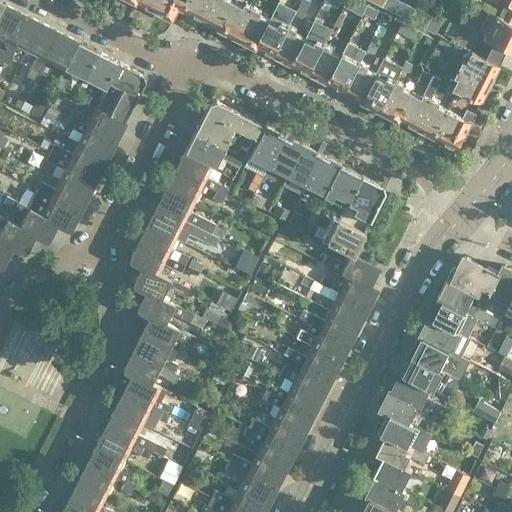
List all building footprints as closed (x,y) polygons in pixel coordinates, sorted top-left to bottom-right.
[(135,0),(136,0),(155,10),(159,0),(135,0)] [(159,0),(155,10),(172,19),(178,8),(183,11),(185,9),(187,5),(189,0),(159,0)] [(189,0),(187,5),(185,9),(202,18),(211,0),(189,0)] [(211,0),(202,18),(220,28),(234,1),(232,0),(211,0)] [(312,3),(306,0),(303,0),(296,15),(304,19),(312,3)] [(347,0),(344,6),(362,15),(366,6),(354,0),(347,0)] [(401,11),(406,1),(403,0),(391,0),(389,5),(401,11)] [(234,1),(220,28),(238,37),(254,6),(246,2),(244,6),(234,1)] [(0,12),(0,36),(1,37),(0,38),(7,42),(8,40),(22,12),(4,3),(2,8),(0,12)] [(479,31),(486,34),(486,35),(495,39),(510,47),(511,46),(511,8),(506,5),(501,14),(498,13),(497,13),(490,9),(479,31)] [(254,6),(238,37),(256,46),(270,19),(260,14),(262,10),(254,6)] [(375,21),(379,13),(366,6),(362,15),(375,21)] [(22,12),(8,40),(7,42),(15,46),(16,44),(26,49),(41,21),(22,12)] [(444,20),(434,15),(428,27),(438,32),(444,20)] [(270,19),(256,46),(273,55),(289,24),(281,20),(279,24),(270,19)] [(41,21),(26,49),(37,55),(27,73),(35,77),(44,58),(58,30),(41,21)] [(459,27),(450,23),(444,35),(452,39),(459,27)] [(289,24),(273,55),(291,64),(305,37),(296,32),(298,29),(289,24)] [(421,33),(404,24),(400,32),(417,41),(421,33)] [(58,30),(44,58),(36,75),(42,78),(45,71),(47,72),(52,62),(63,68),(64,67),(77,40),(58,30)] [(341,55),(327,82),(345,91),(361,61),(375,34),(367,30),(353,57),(353,56),(351,60),(341,55)] [(361,61),(345,91),(363,100),(376,73),(367,69),(369,65),(382,37),(375,34),(361,61)] [(305,37),(291,64),(308,72),(324,42),(317,38),(315,42),(305,37)] [(495,39),(486,58),(502,66),(502,64),(510,47),(495,39)] [(77,40),(64,67),(85,78),(98,51),(77,40)] [(324,42),(308,72),(327,82),(341,55),(331,50),(333,47),(324,42)] [(443,52),(436,48),(433,53),(440,57),(443,52)] [(0,62),(5,65),(11,54),(4,50),(0,56),(0,62)] [(98,51),(85,78),(105,88),(108,81),(109,81),(119,61),(98,51)] [(463,60),(460,66),(493,83),(502,66),(486,58),(472,51),(467,61),(463,60)] [(451,63),(443,59),(438,67),(446,71),(451,63)] [(97,106),(109,112),(123,120),(144,79),(143,73),(119,61),(109,81),(97,106)] [(406,62),(402,70),(409,74),(413,66),(406,62)] [(376,73),(363,100),(381,110),(397,79),(403,68),(394,64),(386,78),(376,73)] [(493,83),(460,66),(455,76),(459,78),(453,88),(479,101),(480,99),(483,101),(493,83)] [(68,77),(61,73),(54,86),(62,90),(64,85),(68,77)] [(415,92),(401,119),(417,128),(433,97),(435,94),(439,86),(441,81),(434,76),(426,93),(424,93),(422,96),(415,92)] [(397,79),(381,110),(401,119),(415,92),(403,87),(405,83),(397,79)] [(75,91),(64,85),(62,90),(61,91),(73,96),(75,91)] [(435,94),(442,97),(446,89),(439,86),(435,94)] [(100,99),(90,94),(86,101),(96,106),(100,99)] [(20,108),(24,100),(25,99),(18,96),(13,105),(20,108)] [(433,97),(417,128),(435,137),(449,110),(439,105),(440,101),(433,97)] [(37,116),(44,104),(34,99),(32,105),(28,112),(37,116)] [(209,100),(203,112),(234,128),(254,138),(259,127),(258,127),(261,122),(216,99),(209,100)] [(20,108),(28,112),(32,105),(24,100),(20,108)] [(58,111),(48,106),(43,115),(52,120),(58,111)] [(68,114),(77,118),(80,111),(72,106),(68,114)] [(84,123),(86,124),(114,138),(123,120),(109,112),(95,106),(90,116),(88,115),(84,123)] [(449,110),(435,137),(458,148),(464,135),(465,136),(476,115),(466,110),(463,117),(449,110)] [(203,112),(194,131),(225,146),(234,128),(203,112)] [(82,132),(77,142),(105,156),(114,138),(86,124),(84,123),(67,114),(64,121),(81,130),(80,131),(82,132)] [(262,129),(245,162),(253,167),(256,168),(247,186),(254,190),(264,172),(268,165),(283,134),(264,125),(262,129)] [(194,131),(184,151),(212,165),(215,166),(220,156),(238,165),(243,156),(235,152),(225,146),(194,131)] [(283,134),(268,165),(264,172),(274,177),(277,170),(278,171),(281,164),(289,168),(302,144),(283,134)] [(45,147),(49,140),(42,136),(38,143),(45,147)] [(49,150),(68,160),(96,174),(105,156),(77,142),(72,152),(53,142),(49,150)] [(247,148),(238,144),(235,151),(243,156),(247,148)] [(302,144),(289,168),(297,172),(294,179),(305,185),(321,153),(302,144)] [(59,155),(49,150),(46,157),(55,162),(59,155)] [(184,151),(174,169),(205,184),(215,190),(225,195),(228,187),(207,174),(212,165),(184,151)] [(321,153),(305,185),(323,194),(339,162),(321,153)] [(64,168),(59,178),(87,192),(96,174),(68,160),(66,159),(62,167),(64,168)] [(339,162),(323,194),(322,195),(331,199),(333,194),(347,200),(346,201),(361,173),(360,174),(347,167),(347,166),(339,162)] [(174,169),(165,187),(193,201),(199,191),(201,192),(205,184),(174,169)] [(361,173),(346,201),(355,206),(352,212),(364,218),(368,220),(384,190),(382,184),(361,173)] [(39,190),(50,196),(78,210),(87,192),(59,178),(54,188),(43,182),(39,190)] [(165,187),(156,205),(211,233),(221,237),(226,229),(191,213),(188,211),(193,201),(165,187)] [(28,208),(55,222),(67,227),(68,227),(69,227),(78,210),(50,196),(37,189),(29,203),(28,206),(25,205),(25,207),(28,208)] [(225,195),(215,190),(211,197),(221,202),(225,195)] [(264,198),(254,193),(250,201),(260,206),(264,198)] [(6,219),(33,233),(44,239),(46,239),(55,222),(28,208),(25,207),(3,195),(0,200),(0,203),(20,213),(24,215),(20,224),(6,218),(6,219)] [(270,211),(284,218),(288,220),(292,211),(274,202),(270,211)] [(156,205),(147,223),(175,237),(181,227),(207,240),(211,233),(156,205)] [(304,230),(310,219),(292,211),(288,220),(287,221),(294,225),(304,230)] [(324,228),(320,237),(349,252),(351,253),(355,245),(356,243),(359,241),(361,237),(361,234),(363,230),(362,230),(359,228),(338,217),(336,216),(332,214),(324,228)] [(0,238),(11,244),(21,249),(23,250),(24,249),(33,233),(6,219),(0,216),(0,225),(2,226),(0,230),(0,238)] [(287,221),(288,220),(284,218),(276,234),(287,239),(294,225),(287,221)] [(147,223),(138,241),(169,256),(199,270),(202,262),(170,247),(175,237),(147,223)] [(0,260),(1,262),(11,244),(0,238),(0,260)] [(169,256),(138,241),(130,257),(130,259),(131,260),(142,266),(170,279),(158,272),(162,262),(164,264),(171,267),(175,260),(169,256)] [(234,267),(250,274),(258,257),(242,250),(234,267)] [(321,261),(341,270),(367,283),(376,265),(351,253),(349,252),(344,262),(325,252),(321,261)] [(450,277),(450,278),(450,279),(450,280),(475,292),(488,298),(492,291),(501,272),(500,271),(487,265),(486,266),(464,254),(459,266),(457,265),(456,266),(455,266),(456,267),(450,277)] [(271,266),(261,261),(257,270),(267,275),(271,266)] [(191,276),(194,269),(183,264),(180,271),(191,276)] [(492,291),(488,298),(506,307),(508,302),(511,293),(511,267),(504,264),(500,271),(501,272),(492,291)] [(170,279),(142,266),(134,281),(134,283),(135,284),(146,290),(174,304),(174,303),(161,296),(166,286),(193,300),(197,293),(170,279)] [(340,281),(335,290),(337,291),(365,305),(374,287),(367,283),(341,270),(340,271),(346,274),(342,282),(340,281)] [(271,279),(256,271),(249,286),(263,294),(271,279)] [(323,273),(319,281),(328,286),(333,278),(323,273)] [(304,274),(300,282),(333,300),(328,309),(356,323),(365,305),(337,291),(335,290),(328,286),(319,281),(304,274)] [(447,277),(437,296),(469,312),(469,311),(489,321),(494,312),(471,301),(475,292),(450,280),(450,279),(450,278),(447,277)] [(174,304),(146,290),(138,307),(138,308),(138,309),(150,315),(177,329),(178,328),(165,321),(170,311),(200,326),(204,319),(174,304)] [(254,293),(246,290),(242,298),(250,302),(254,293)] [(229,293),(223,305),(230,309),(236,297),(229,293)] [(439,297),(430,316),(459,331),(469,336),(478,316),(469,312),(437,296),(439,297)] [(246,304),(241,301),(237,308),(243,310),(246,304)] [(347,341),(356,323),(328,309),(325,318),(315,313),(314,313),(303,307),(302,310),(293,305),(290,312),(319,327),(347,341)] [(214,323),(219,314),(206,306),(201,316),(214,323)] [(231,332),(230,315),(230,314),(221,310),(214,323),(231,332)] [(490,321),(497,325),(502,316),(494,312),(490,321)] [(150,315),(141,332),(168,346),(174,336),(194,345),(197,339),(177,329),(150,315)] [(430,316),(420,334),(450,349),(455,339),(473,348),(477,340),(459,331),(430,316)] [(295,337),(310,345),(338,359),(347,341),(319,327),(311,323),(307,330),(300,327),(295,337)] [(141,332),(132,350),(159,364),(173,371),(178,363),(170,359),(175,350),(168,346),(141,332)] [(420,334),(411,352),(441,367),(462,378),(471,360),(450,349),(420,334)] [(508,352),(511,344),(511,336),(508,334),(501,349),(508,352)] [(282,353),(301,363),(329,377),(338,359),(310,345),(305,355),(286,345),(282,353)] [(131,373),(160,387),(160,386),(151,381),(159,364),(132,350),(123,367),(123,368),(124,369),(131,373)] [(278,351),(274,359),(282,363),(277,373),(292,380),(320,394),(329,377),(301,363),(278,351)] [(411,352),(402,371),(432,386),(446,393),(453,396),(462,378),(441,367),(411,352)] [(511,374),(511,359),(505,355),(498,367),(511,374)] [(244,359),(238,371),(247,376),(254,363),(244,359)] [(178,374),(169,369),(165,377),(174,382),(178,374)] [(227,375),(215,369),(211,377),(223,384),(227,375)] [(402,371),(392,389),(399,393),(429,408),(445,416),(450,407),(427,395),(431,387),(432,386),(402,371)] [(131,373),(123,390),(153,405),(176,417),(180,409),(155,397),(160,387),(131,373)] [(511,381),(511,380),(504,377),(498,391),(506,395),(511,381)] [(268,381),(264,388),(281,397),(311,412),(320,394),(292,380),(292,381),(287,390),(285,389),(268,381)] [(229,390),(242,397),(247,388),(234,381),(229,390)] [(264,388),(260,396),(277,405),(279,406),(274,416),(301,430),(311,412),(281,397),(264,388)] [(391,388),(381,408),(388,412),(416,426),(419,428),(429,408),(399,393),(392,389),(391,388)] [(123,390),(114,407),(142,422),(147,412),(149,413),(153,405),(123,390)] [(114,407),(105,425),(135,441),(162,455),(166,447),(139,434),(137,432),(142,422),(114,407)] [(187,425),(200,431),(209,413),(196,407),(187,425)] [(169,414),(159,409),(155,416),(166,421),(169,414)] [(388,412),(379,430),(386,434),(414,448),(421,451),(430,433),(419,428),(416,426),(388,412)] [(248,425),(265,434),(292,448),(301,430),(274,416),(269,426),(260,421),(258,423),(251,419),(248,425)] [(492,428),(485,424),(480,433),(487,437),(492,428)] [(105,425),(96,443),(124,457),(129,448),(131,449),(148,457),(152,450),(135,441),(105,425)] [(246,425),(242,432),(261,442),(256,452),(283,466),(292,448),(265,434),(248,425),(246,425)] [(386,434),(376,452),(383,456),(412,470),(412,469),(405,466),(410,455),(434,467),(438,459),(421,451),(414,448),(386,434)] [(483,443),(475,440),(470,452),(477,456),(483,443)] [(96,443),(87,461),(117,476),(142,489),(145,482),(121,469),(118,468),(124,457),(96,443)] [(232,452),(228,460),(247,470),(274,484),(283,466),(256,452),(251,462),(232,452)] [(383,456),(374,474),(377,475),(402,489),(406,491),(406,490),(403,488),(412,470),(383,456)] [(168,458),(159,475),(174,483),(183,465),(168,458)] [(234,473),(238,465),(228,460),(224,468),(234,473)] [(87,461),(78,479),(106,493),(111,484),(113,485),(117,476),(87,461)] [(197,468),(188,464),(180,480),(189,485),(197,468)] [(274,484),(247,470),(237,488),(265,502),(274,484)] [(377,475),(368,493),(396,507),(397,508),(402,498),(418,505),(421,499),(406,491),(402,489),(377,475)] [(450,477),(445,487),(459,493),(463,484),(450,477)] [(78,479),(69,497),(99,511),(114,511),(102,505),(101,504),(106,493),(78,479)] [(172,484),(162,479),(156,490),(166,495),(172,484)] [(133,485),(123,480),(119,487),(129,492),(133,485)] [(511,485),(501,480),(497,488),(511,495),(511,485)] [(188,485),(180,482),(175,492),(183,496),(188,485)] [(210,496),(229,505),(241,511),(259,511),(265,502),(237,488),(233,497),(214,488),(210,496)] [(511,508),(509,511),(511,511),(511,495),(497,488),(493,495),(509,504),(508,506),(511,508)] [(447,511),(448,511),(458,494),(450,490),(440,508),(447,511)] [(368,493),(358,511),(404,511),(397,508),(396,507),(368,493)] [(222,511),(241,511),(229,505),(210,496),(206,504),(222,511)] [(69,497),(60,511),(99,511),(69,497)]
